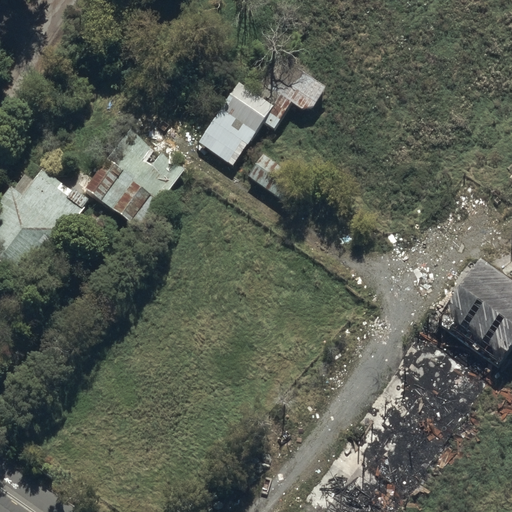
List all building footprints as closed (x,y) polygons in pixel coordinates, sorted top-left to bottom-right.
[(233,167),(273,109),(304,130),(329,95),(280,62),(256,96),(240,85),(200,145),(233,167)] [(85,193),(144,234),(186,174),(127,133),(85,193)] [(267,160),(251,183),(287,208),(303,185),(267,160)] [(0,215),(0,270),(36,294),(93,209),(31,169),(0,215)] [(308,187),(299,200),(333,222),(344,206),(335,200),(333,204),(308,187)] [(396,511),(511,347),(511,279),(484,258),(312,504),(321,511),(319,511),(396,511)]
